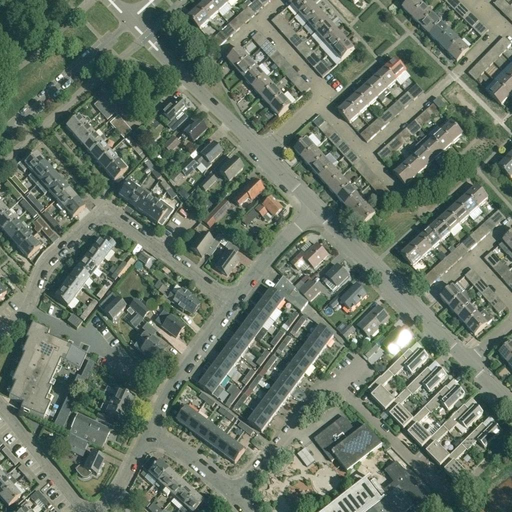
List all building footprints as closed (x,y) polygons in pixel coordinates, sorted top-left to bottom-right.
[(208,0),(207,1),(219,14),(228,5),(223,0),(208,0)] [(299,14),(311,3),(308,0),(295,0),(290,5),(299,14)] [(412,0),(402,10),(411,19),(423,7),(416,0),(412,0)] [(499,0),(494,6),(498,9),(505,2),(502,0),(499,0)] [(198,9),(209,22),(219,14),(207,1),(198,9)] [(461,5),(458,1),(451,8),(454,12),(461,5)] [(311,3),(299,14),(307,24),(320,12),(311,3)] [(254,16),(258,12),(251,5),(248,8),(254,16)] [(432,16),(423,7),(411,19),(420,28),(432,16)] [(511,9),(510,7),(503,14),(506,18),(511,12),(511,9)] [(200,31),(209,22),(198,9),(188,18),(200,31)] [(470,14),(467,10),(460,17),(463,21),(470,14)] [(320,12),(307,24),(316,33),(328,22),(320,12)] [(245,24),(249,21),(242,13),(238,17),(245,24)] [(279,16),(271,22),(275,26),(282,19),(279,16)] [(420,28),(430,37),(441,25),(432,16),(420,28)] [(479,22),(476,19),(469,26),(472,30),(479,22)] [(236,33),(239,29),(233,22),(229,25),(236,33)] [(328,22),(316,33),(324,43),(337,31),(328,22)] [(280,32),(283,35),(290,29),(287,25),(280,32)] [(441,25),(430,37),(438,46),(451,34),(441,25)] [(488,31),(485,28),(478,35),(481,38),(488,31)] [(226,41),(230,38),(223,30),(220,34),(226,41)] [(337,31),(324,43),(333,52),(345,41),(337,31)] [(288,41),(291,45),(299,38),(296,34),(288,41)] [(438,46),(448,55),(460,42),(451,34),(438,46)] [(511,45),(504,38),(500,42),(507,49),(511,45)] [(210,42),(217,50),(221,46),(214,39),(210,42)] [(268,42),(264,39),(257,45),(260,49),(268,42)] [(354,50),(345,41),(333,52),(341,62),(354,50)] [(448,55),(457,64),(469,51),(460,42),(448,55)] [(297,50),(300,54),(307,48),(304,44),(297,50)] [(502,54),(495,47),(491,51),(499,58),(502,54)] [(276,52),(273,48),(265,55),(269,59),(276,52)] [(227,62),(236,71),(249,60),(240,50),(227,62)] [(312,53),(305,60),(308,63),(316,57),(312,53)] [(486,56),(483,60),(490,67),(493,63),(486,56)] [(285,61),(281,57),(274,64),(277,68),(285,61)] [(236,71),(244,80),(257,69),(249,60),(236,71)] [(395,61),(385,70),(396,83),(406,74),(397,64),(395,61)] [(321,62),(313,69),(317,73),(324,66),(321,62)] [(477,65),(474,69),(481,76),(484,72),(477,65)] [(293,71),(290,67),(282,74),(286,77),(293,71)] [(257,69),(244,80),(253,90),(266,78),(257,69)] [(387,91),(396,83),(385,70),(376,78),(387,91)] [(302,80),(298,76),(291,83),(294,87),(302,80)] [(511,81),(507,76),(498,85),(510,98),(511,95),(511,81)] [(253,90),(262,99),(274,88),(266,78),(253,90)] [(376,78),(366,87),(378,99),(382,105),(387,101),(387,98),(384,94),(387,91),(376,78)] [(501,107),(510,98),(498,85),(489,95),(501,107)] [(310,89),(307,86),(299,92),(303,96),(310,89)] [(357,95),(368,108),(378,99),(366,87),(357,95)] [(283,97),(274,88),(262,99),(270,109),(283,97)] [(413,101),(417,98),(410,91),(407,94),(413,101)] [(357,95),(347,104),(359,116),(368,108),(357,95)] [(291,107),(283,97),(270,109),(279,118),(291,107)] [(93,106),(100,114),(108,106),(102,99),(93,106)] [(397,103),(404,110),(408,107),(401,99),(397,103)] [(433,105),(440,112),(441,113),(447,109),(438,99),(433,104),(433,105)] [(171,122),(185,109),(177,100),(166,110),(168,112),(164,116),(171,123),(171,122)] [(347,104),(338,112),(349,125),(359,116),(347,104)] [(433,105),(430,108),(436,116),(440,112),(433,105)] [(108,106),(100,114),(106,121),(115,114),(108,106)] [(394,119),(398,115),(392,108),(388,111),(394,119)] [(431,121),(424,113),(421,117),(427,124),(431,121)] [(385,127),(389,124),(382,116),(378,120),(385,127)] [(86,126),(83,123),(78,117),(65,128),(73,137),(86,126)] [(109,124),(116,132),(124,124),(118,117),(109,124)] [(313,123),(319,129),(320,129),(325,124),(319,117),(313,123)] [(415,122),(411,125),(418,133),(422,129),(415,122)] [(181,138),(184,142),(188,138),(193,143),(206,132),(197,123),(190,129),(189,128),(183,133),(185,134),(181,138)] [(131,132),(124,124),(116,132),(123,139),(131,132)] [(451,124),(441,132),(453,145),(462,136),(451,124)] [(376,136),(380,132),(373,125),(369,128),(376,136)] [(86,127),(86,126),(73,137),(81,146),(94,135),(86,127)] [(335,133),(331,129),(324,135),(327,139),(335,133)] [(412,137),(406,130),(402,134),(408,141),(412,137)] [(441,132),(432,141),(443,153),(453,145),(441,132)] [(367,144),(370,141),(363,133),(360,136),(367,144)] [(94,135),(81,146),(89,155),(102,144),(94,136),(94,135)] [(171,154),(175,150),(181,144),(173,137),(163,147),(171,154)] [(336,149),(343,142),(340,138),(332,145),(336,149)] [(132,150),(136,146),(129,139),(125,142),(132,150)] [(396,139),(392,142),(399,149),(403,146),(396,139)] [(294,152),(303,161),(315,150),(307,140),(294,152)] [(423,149),(434,162),(443,153),(432,141),(423,149)] [(103,145),(102,144),(89,155),(98,164),(110,153),(103,145)] [(205,160),(209,165),(221,154),(213,145),(201,156),(201,155),(195,161),(199,165),(205,160)] [(142,154),(136,146),(132,150),(139,157),(142,154)] [(387,147),(383,150),(390,158),(393,154),(387,147)] [(352,151),(348,148),(341,154),(344,158),(352,151)] [(423,149),(413,158),(425,170),(434,162),(423,149)] [(324,159),(315,150),(303,161),(311,170),(324,159)] [(118,162),(110,153),(98,164),(106,173),(118,162)] [(29,155),(16,167),(18,166),(24,173),(27,170),(32,174),(44,163),(36,154),(31,158),(29,156),(29,155)] [(360,160),(357,157),(349,163),(352,167),(360,160)] [(413,158),(404,166),(415,179),(425,170),(413,158)] [(332,168),(324,159),(311,170),(320,180),(332,168)] [(511,180),(511,178),(511,163),(507,159),(498,168),(511,180)] [(219,174),(228,184),(242,170),(233,161),(219,174)] [(126,171),(118,162),(106,173),(114,182),(126,171)] [(151,173),(155,170),(149,162),(145,165),(151,173)] [(44,163),(32,174),(40,183),(52,172),(44,163)] [(368,170),(365,166),(358,173),(361,177),(368,170)] [(394,175),(406,187),(415,179),(404,166),(394,175)] [(320,180),(328,189),(341,178),(332,168),(320,180)] [(172,186),(173,187),(179,182),(178,182),(181,180),(180,178),(183,173),(179,169),(176,174),(168,181),(172,186)] [(160,178),(155,170),(151,173),(157,181),(160,178)] [(60,182),(52,172),(40,183),(48,192),(60,182)] [(210,176),(199,187),(205,192),(216,182),(210,176)] [(377,179),(374,176),(366,182),(369,186),(377,179)] [(17,188),(21,185),(14,177),(10,181),(17,188)] [(337,199),(349,187),(341,178),(328,189),(337,199)] [(60,182),(48,192),(56,202),(68,191),(60,182)] [(166,193),(170,190),(164,182),(160,185),(166,193)] [(238,210),(245,203),(248,206),(262,192),(254,182),(239,197),(238,196),(231,203),(238,210)] [(4,187),(10,194),(14,191),(7,183),(4,187)] [(118,197),(128,204),(137,191),(128,183),(118,197)] [(21,185),(17,188),(23,195),(27,192),(21,185)] [(385,189),(382,185),(375,192),(378,195),(385,189)] [(337,199),(345,208),(358,196),(349,187),(337,199)] [(467,196),(478,209),(488,200),(476,188),(467,196)] [(176,198),(170,190),(166,193),(172,201),(176,198)] [(20,198),(14,191),(10,194),(17,201),(20,198)] [(68,191),(56,202),(64,211),(76,200),(68,191)] [(128,204),(137,211),(147,198),(137,191),(128,204)] [(383,201),(386,205),(394,198),(391,194),(383,201)] [(33,206),(37,203),(30,195),(26,199),(33,206)] [(345,208),(353,217),(366,206),(358,196),(345,208)] [(469,217),(478,209),(467,196),(457,205),(469,217)] [(137,211),(147,218),(157,205),(147,198),(137,211)] [(261,205),(255,211),(254,212),(252,210),(244,218),(251,224),(259,215),(262,218),(268,213),(273,218),(281,211),(270,199),(262,207),(261,205)] [(76,200),(64,211),(60,214),(64,218),(68,215),(72,220),(84,209),(76,200)] [(232,207),(224,200),(203,223),(211,230),(232,207)] [(20,204),(26,212),(30,209),(23,201),(20,204)] [(43,210),(37,203),(33,206),(40,213),(43,210)] [(157,205),(147,218),(157,226),(163,217),(167,220),(173,212),(169,209),(170,207),(167,205),(166,206),(165,206),(162,209),(157,205)] [(457,205),(448,213),(459,226),(469,217),(457,205)] [(375,216),(366,206),(353,217),(362,227),(375,216)] [(37,216),(30,209),(26,212),(33,219),(37,216)] [(15,222),(7,213),(0,218),(0,229),(3,233),(15,222)] [(42,216),(49,224),(53,220),(46,213),(42,216)] [(459,226),(448,213),(439,222),(450,234),(459,226)] [(495,228),(499,225),(492,217),(489,221),(495,228)] [(36,223),(42,230),(46,226),(39,219),(36,223)] [(53,220),(49,224),(56,231),(59,228),(53,220)] [(23,231),(15,222),(3,233),(11,242),(23,231)] [(439,222),(429,230),(441,243),(450,234),(439,222)] [(46,226),(42,230),(41,231),(49,240),(54,236),(46,226)] [(486,237),(490,233),(483,226),(479,229),(486,237)] [(441,243),(429,230),(420,239),(431,251),(441,243)] [(31,240),(23,231),(11,242),(19,251),(31,240)] [(190,250),(202,258),(211,246),(216,249),(223,240),(218,236),(213,243),(202,234),(190,250)] [(476,245),(480,242),(474,234),(470,238),(476,245)] [(511,252),(511,251),(511,234),(503,243),(511,252)] [(102,244),(98,241),(91,251),(104,261),(116,245),(106,238),(102,244)] [(420,239),(410,247),(422,260),(431,251),(420,239)] [(36,245),(31,240),(19,251),(27,260),(43,246),(39,242),(36,245)] [(467,253),(471,250),(464,243),(460,246),(467,253)] [(227,277),(238,261),(233,258),(238,251),(229,244),(225,249),(228,251),(215,269),(227,277)] [(314,270),(328,256),(317,246),(306,256),(303,253),(291,264),(298,271),(306,262),(314,270)] [(401,256),(412,268),(422,260),(410,247),(401,256)] [(97,270),(104,261),(91,251),(84,260),(97,270)] [(148,258),(146,256),(147,254),(144,251),(138,260),(146,266),(145,268),(149,271),(156,261),(152,258),(151,259),(149,257),(148,258)] [(458,262),(462,258),(455,251),(451,254),(458,262)] [(492,253),(484,260),(487,264),(495,257),(492,253)] [(92,276),(97,270),(84,260),(76,270),(94,284),(97,280),(92,276)] [(448,270),(452,267),(445,260),(442,263),(448,270)] [(123,263),(116,271),(120,274),(127,266),(123,263)] [(500,263),(493,269),(496,273),(503,267),(500,263)] [(326,285),(330,281),(337,288),(348,277),(338,267),(328,277),(327,276),(322,281),(326,285)] [(439,279),(443,275),(436,268),(432,271),(439,279)] [(94,284),(76,270),(69,280),(82,290),(89,280),(94,284)] [(120,274),(116,271),(110,278),(114,281),(120,274)] [(508,272),(501,279),(504,283),(511,276),(508,272)] [(427,276),(423,280),(430,287),(433,284),(427,276)] [(481,280),(477,277),(470,283),(473,287),(481,280)] [(283,278),(280,283),(294,293),(295,291),(283,278)] [(74,299),(82,290),(69,280),(61,289),(74,299)] [(102,290),(106,293),(112,285),(108,282),(102,290)] [(280,283),(276,287),(286,295),(290,298),(291,297),(294,293),(280,283)] [(310,283),(300,294),(310,304),(320,293),(310,283)] [(176,286),(171,293),(196,312),(199,308),(198,307),(200,305),(196,302),(197,300),(192,297),(191,298),(186,294),(187,293),(182,289),(181,290),(176,286)] [(345,298),(355,308),(367,296),(357,286),(345,298)] [(482,296),(489,290),(486,286),(478,293),(482,296)] [(159,292),(164,296),(163,296),(176,306),(176,307),(183,313),(184,311),(191,317),(192,315),(193,316),(196,312),(171,293),(162,287),(159,292)] [(273,292),(283,299),(286,295),(276,287),(273,292)] [(440,299),(449,309),(462,297),(453,288),(440,299)] [(67,309),(74,299),(61,289),(54,299),(67,309)] [(106,293),(102,290),(96,297),(100,301),(106,293)] [(271,291),(264,301),(277,311),(284,300),(283,299),(273,292),(271,291)] [(291,297),(304,308),(308,303),(295,291),(294,293),(291,297)] [(99,308),(104,313),(112,322),(125,309),(116,300),(117,299),(111,293),(108,296),(109,297),(99,308)] [(290,298),(286,295),(283,299),(284,300),(301,313),(304,308),(291,297),(290,298)] [(498,299),(494,295),(487,302),(490,306),(498,299)] [(449,309),(457,318),(470,307),(462,297),(449,309)] [(337,298),(330,305),(334,309),(341,302),(337,298)] [(129,308),(143,320),(150,312),(136,300),(129,308)] [(93,301),(87,309),(91,312),(97,304),(93,301)] [(264,301),(256,310),(270,320),(277,311),(264,301)] [(506,308),(503,305),(495,311),(499,315),(506,308)] [(457,318),(466,327),(479,316),(470,307),(457,318)] [(358,328),(369,339),(389,319),(378,308),(358,328)] [(91,312),(87,309),(81,317),(85,319),(91,312)] [(256,310),(249,320),(262,330),(270,320),(256,310)] [(171,318),(170,318),(163,312),(155,322),(162,328),(162,329),(176,339),(184,328),(171,318)] [(290,320),(294,322),(298,316),(294,313),(290,320)] [(139,319),(135,314),(127,322),(132,326),(139,319)] [(72,316),(67,323),(77,331),(82,324),(72,316)] [(487,326),(479,316),(466,327),(474,337),(487,326)] [(297,325),(301,328),(305,321),(302,319),(297,325)] [(255,339),(262,330),(249,320),(242,330),(255,339)] [(294,322),(290,320),(285,326),(289,329),(294,322)] [(301,328),(297,325),(292,331),(296,334),(301,328)] [(27,341),(25,347),(23,351),(21,355),(24,356),(21,361),(19,366),(15,375),(13,380),(11,383),(15,385),(12,390),(10,395),(8,398),(22,405),(20,410),(43,420),(45,417),(47,412),(50,405),(45,403),(46,401),(48,396),(51,390),(48,388),(49,386),(51,381),(56,372),(58,368),(60,362),(79,371),(86,355),(71,348),(67,346),(47,338),(49,333),(32,326),(30,329),(28,334),(25,340),(27,341)] [(321,327),(313,337),(326,347),(334,337),(321,327)] [(350,327),(341,335),(346,340),(355,331),(350,327)] [(399,329),(382,345),(393,356),(410,340),(399,329)] [(235,339),(248,349),(255,339),(242,330),(235,339)] [(160,345),(151,338),(152,337),(146,332),(144,336),(145,336),(144,337),(141,342),(160,357),(165,350),(159,346),(160,345)] [(275,339),(279,342),(284,335),(280,332),(275,339)] [(313,337),(306,347),(319,357),(326,347),(313,337)] [(282,344),(286,347),(291,341),(287,338),(282,344)] [(235,339),(228,349),(241,358),(248,349),(235,339)] [(279,342),(275,339),(270,345),(274,348),(279,342)] [(160,357),(141,342),(137,347),(141,351),(140,353),(148,360),(149,359),(155,363),(160,357)] [(286,347),(282,344),(278,351),(282,353),(286,347)] [(499,355),(508,365),(511,361),(511,344),(499,355)] [(373,345),(363,354),(368,359),(378,350),(373,345)] [(299,357),(312,366),(319,357),(306,347),(299,357)] [(228,349),(221,358),(234,368),(241,358),(228,349)] [(388,372),(393,377),(394,378),(405,368),(412,375),(428,359),(421,351),(414,357),(412,356),(413,355),(412,355),(409,352),(410,351),(409,351),(388,372)] [(261,358),(265,361),(270,355),(266,352),(261,358)] [(268,363),(272,366),(277,360),(273,357),(268,363)] [(305,376),(312,366),(299,357),(291,366),(305,376)] [(221,358),(214,368),(227,378),(234,368),(221,358)] [(265,361),(261,358),(256,364),(260,367),(265,361)] [(80,379),(77,377),(72,388),(81,393),(94,364),(88,361),(80,379)] [(272,366),(268,363),(263,370),(267,373),(272,366)] [(284,376),(297,386),(305,376),(291,366),(284,376)] [(214,368),(206,378),(219,387),(227,378),(214,368)] [(423,387),(430,394),(446,377),(439,369),(432,376),(431,374),(430,373),(430,374),(427,371),(428,370),(428,369),(406,391),(411,396),(412,397),(423,387)] [(246,377),(250,380),(255,374),(251,371),(246,377)] [(381,389),(393,377),(388,372),(381,379),(380,378),(368,390),(369,391),(370,389),(375,394),(371,398),(385,412),(389,408),(395,403),(394,402),(381,389)] [(254,383),(258,386),(262,379),(258,376),(254,383)] [(290,395),(297,386),(284,376),(277,386),(290,395)] [(250,380),(246,377),(242,384),(246,387),(250,380)] [(212,397),(219,387),(206,378),(199,387),(212,397)] [(131,391),(134,385),(125,381),(122,387),(126,389),(131,391)] [(258,386),(254,383),(249,389),(253,392),(258,386)] [(277,386),(270,395),(283,405),(290,395),(277,386)] [(424,409),(429,414),(430,414),(431,415),(441,405),(448,412),(465,396),(457,388),(451,394),(449,393),(449,392),(448,392),(445,389),(446,388),(424,409)] [(101,399),(127,411),(129,407),(131,406),(133,403),(132,402),(132,400),(117,393),(108,389),(108,390),(106,389),(104,393),(97,389),(94,395),(101,398),(101,399)] [(232,396),(236,399),(241,393),(237,390),(232,396)] [(403,431),(407,427),(413,421),(400,407),(411,396),(406,391),(394,402),(395,403),(389,408),(393,413),(389,416),(403,431)] [(69,394),(53,427),(62,432),(78,399),(69,394)] [(199,398),(206,403),(209,399),(202,395),(199,398)] [(239,402),(243,405),(248,398),(244,395),(239,402)] [(270,395),(263,405),(276,415),(283,405),(270,395)] [(236,399),(232,396),(227,403),(231,406),(236,399)] [(100,400),(105,402),(101,410),(107,413),(106,415),(122,423),(122,421),(124,421),(126,417),(125,416),(127,411),(101,399),(100,400)] [(209,399),(206,403),(212,408),(215,404),(209,399)] [(243,405),(239,402),(234,408),(238,411),(243,405)] [(269,424),(276,415),(263,405),(255,414),(269,424)] [(464,406),(443,427),(448,433),(449,434),(459,424),(466,431),(483,414),(475,406),(469,413),(467,411),(467,410),(467,411),(464,408),(464,407),(464,406)] [(177,422),(186,429),(196,416),(187,408),(177,422)] [(225,418),(228,414),(222,409),(219,413),(225,418)] [(418,426),(429,414),(424,409),(413,421),(407,427),(411,431),(408,435),(422,449),(426,445),(431,439),(418,426)] [(234,418),(228,414),(225,418),(232,422),(234,418)] [(261,434),(269,424),(255,414),(248,424),(261,434)] [(72,437),(89,445),(101,450),(104,444),(110,431),(74,415),(73,416),(65,433),(72,437)] [(115,423),(98,415),(96,419),(113,428),(115,423)] [(186,429),(196,436),(206,423),(196,416),(186,429)] [(334,428),(315,442),(332,463),(336,460),(347,474),(382,447),(366,428),(357,435),(344,418),(332,427),(334,428)] [(206,423),(196,436),(206,443),(215,430),(206,423)] [(238,427),(244,432),(247,428),(241,423),(238,427)] [(482,425),(461,446),(466,451),(467,452),(478,442),(485,449),(501,433),(494,425),(487,431),(485,430),(486,429),(485,429),(482,426),(483,425),(482,425)] [(436,444),(448,433),(443,427),(431,439),(426,445),(430,450),(426,453),(440,468),(444,464),(450,458),(449,458),(436,444)] [(247,428),(244,432),(251,436),(254,433),(247,428)] [(206,443),(215,450),(225,437),(215,430),(206,443)] [(72,437),(69,444),(66,451),(82,459),(85,452),(89,445),(72,437)] [(225,437),(215,450),(225,458),(235,444),(225,437)] [(245,452),(235,444),(225,458),(235,465),(245,452)] [(454,463),(466,451),(461,446),(449,458),(450,458),(444,464),(448,468),(444,472),(458,486),(468,476),(454,463)] [(12,456),(5,449),(1,452),(8,459),(12,456)] [(305,449),(297,455),(307,468),(315,462),(305,449)] [(100,470),(104,461),(91,455),(84,471),(96,477),(97,475),(99,475),(100,472),(100,470)] [(18,463),(12,456),(8,459),(15,467),(18,463)] [(148,475),(157,483),(168,471),(159,463),(158,463),(152,458),(142,469),(148,475)] [(370,484),(381,497),(383,500),(381,501),(367,483),(328,511),(406,511),(413,507),(413,508),(428,496),(396,464),(385,472),(395,485),(384,493),(382,490),(374,481),(370,484)] [(28,474),(21,467),(18,470),(24,477),(28,474)] [(176,479),(168,471),(157,483),(165,491),(176,479)] [(34,481),(28,474),(24,477),(31,484),(34,481)] [(8,484),(4,479),(0,482),(0,498),(12,488),(17,484),(13,480),(8,484)] [(166,498),(169,495),(174,499),(185,487),(176,479),(165,491),(162,495),(166,498)] [(185,487),(174,499),(183,507),(194,495),(185,487)] [(12,488),(0,498),(0,499),(8,508),(20,497),(12,488)] [(38,501),(44,508),(48,504),(37,492),(30,499),(34,504),(38,501)] [(195,511),(199,508),(203,504),(194,495),(183,507),(178,511),(195,511)] [(150,505),(143,499),(139,502),(146,509),(150,505)]
